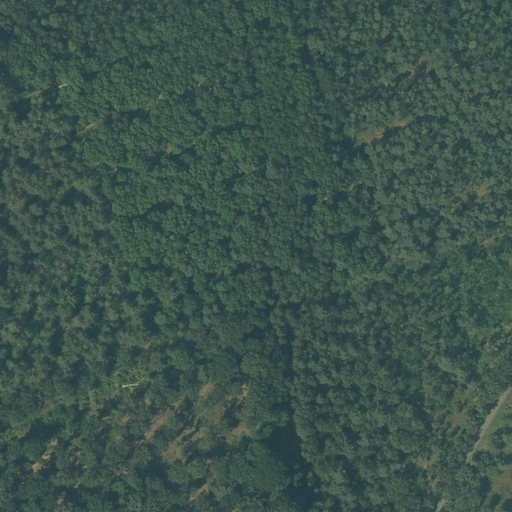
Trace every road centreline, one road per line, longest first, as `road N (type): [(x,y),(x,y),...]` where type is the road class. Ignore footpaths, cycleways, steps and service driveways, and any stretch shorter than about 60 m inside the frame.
road 1 (track): [(286,0),(0,109)]
road 2 (unclassified): [(429,511),(511,371)]
